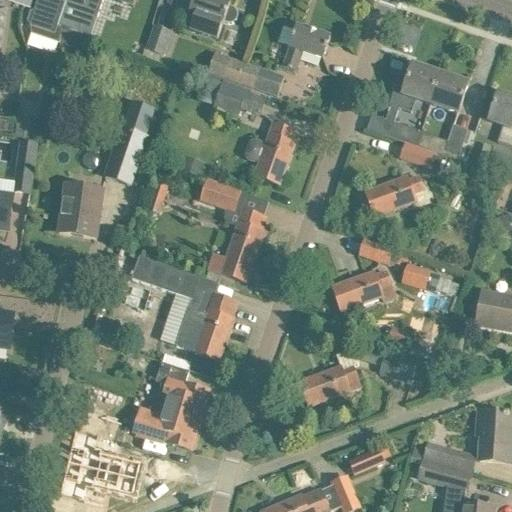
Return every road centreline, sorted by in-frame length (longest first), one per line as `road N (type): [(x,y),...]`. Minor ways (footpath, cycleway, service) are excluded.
road 1 (residential): [(219,511),(388,0)]
road 2 (residential): [(25,511),(79,283),(0,267)]
